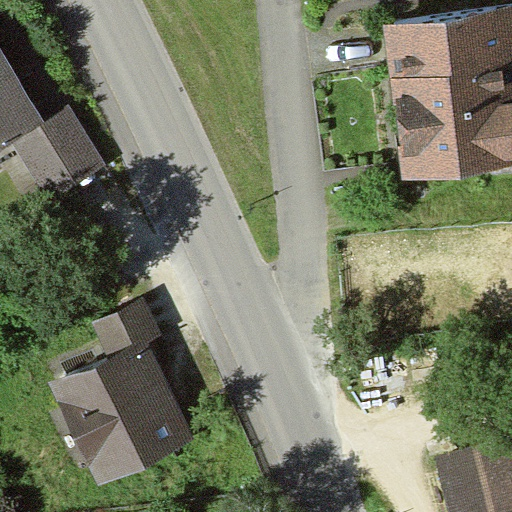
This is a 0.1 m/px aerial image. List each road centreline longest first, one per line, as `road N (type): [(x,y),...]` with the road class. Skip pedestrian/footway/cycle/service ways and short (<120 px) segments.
road 1 (tertiary): [(288,386),(101,0)]
road 2 (residential): [(288,386),(305,310),(281,0)]
road 3 (tertiary): [(328,511),(288,386)]
